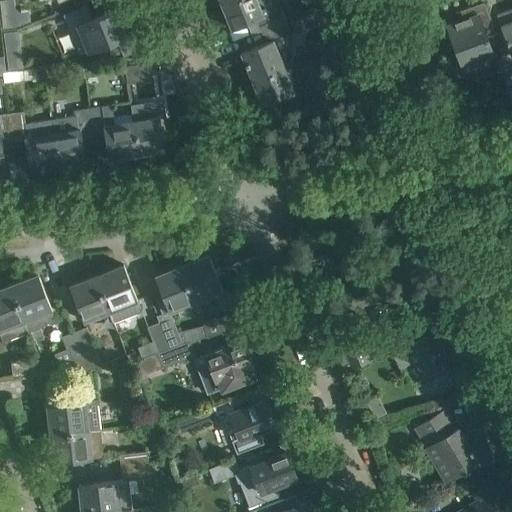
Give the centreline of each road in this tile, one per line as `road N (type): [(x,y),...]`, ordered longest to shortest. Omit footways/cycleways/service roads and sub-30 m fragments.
road 1 (residential): [(0,225),(247,195)]
road 2 (residential): [(247,195),(168,0)]
road 3 (residential): [(368,511),(298,321)]
road 4 (residential): [(247,195),(436,156)]
road 5 (residential): [(298,321),(477,267)]
road 6 (residential): [(436,156),(374,0)]
road 7 (residential): [(298,321),(247,195)]
